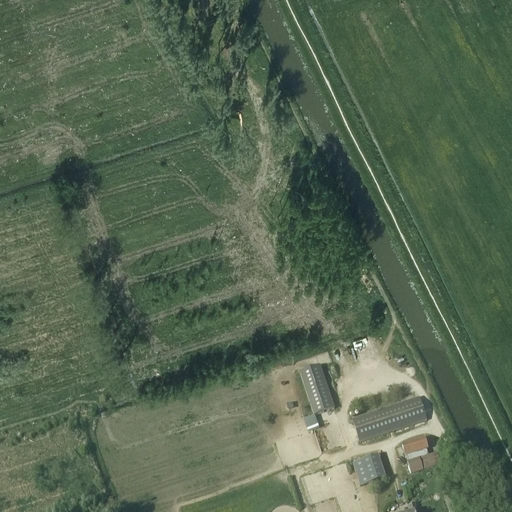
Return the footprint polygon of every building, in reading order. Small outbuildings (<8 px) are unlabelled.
[(355,358),(359,356),(362,369),(380,365),(374,338),(348,345),(350,351),(353,351),(355,358)] [(299,374),(313,417),(333,410),(319,367),(299,374)] [(418,399),(353,420),(360,443),(426,421),(418,399)] [(315,431),(281,441),(287,465),(321,456),(315,431)] [(424,438),(401,446),(405,458),(406,457),(408,464),(419,460),(423,473),(441,467),(437,455),(429,458),(426,451),(428,450),(424,438)] [(352,465),(360,487),(385,479),(378,456),(352,465)]
